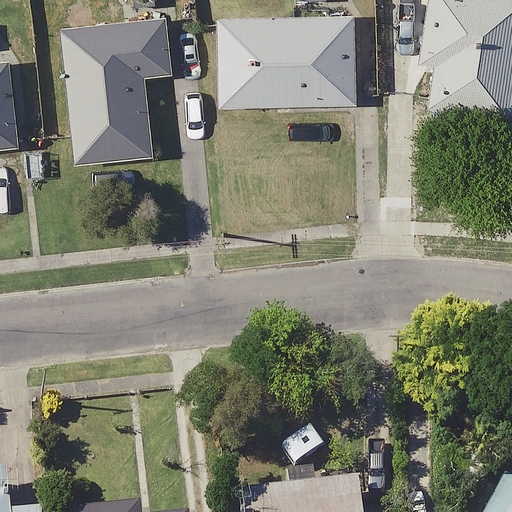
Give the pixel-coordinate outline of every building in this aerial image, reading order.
[(510,0),(418,0),(405,102),(495,114),(510,0)] [(338,12),(203,12),(203,98),(338,98),(338,12)] [(156,68),(151,14),(51,24),(65,157),(137,150),(129,71),(156,68)] [(511,511),(511,487),(508,485),(494,511),(511,511)] [(13,511),(11,488),(0,489),(0,511),(13,511)] [(375,511),(375,492),(251,498),(251,511),(375,511)]
